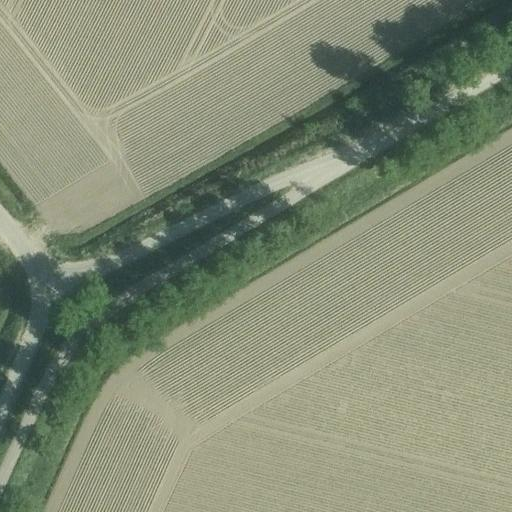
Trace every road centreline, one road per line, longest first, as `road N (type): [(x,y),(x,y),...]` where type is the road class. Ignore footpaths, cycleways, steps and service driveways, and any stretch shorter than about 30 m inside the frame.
road 1 (unclassified): [(0,478),(72,339),(331,171)]
road 2 (unclassified): [(331,171),(284,182),(51,284)]
road 3 (unclassified): [(331,171),(511,67)]
road 4 (unclassified): [(51,284),(0,420)]
